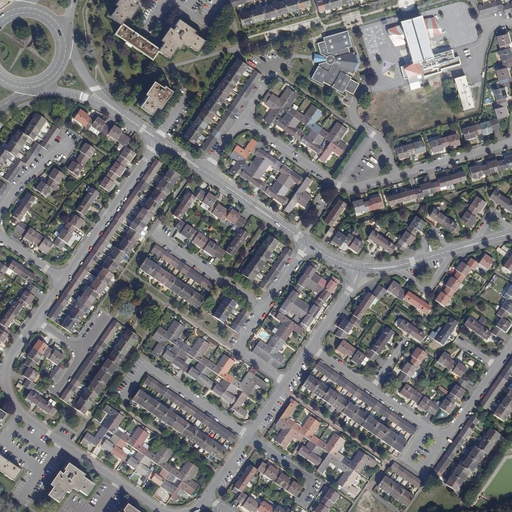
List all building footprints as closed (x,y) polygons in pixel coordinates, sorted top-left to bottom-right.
[(110,17),(121,24),(122,23),(127,16),(130,18),(139,6),(135,3),(137,0),(138,0),(139,0),(138,0),(118,0),(115,4),(118,6),(110,17)] [(284,0),(283,0),(278,2),(282,14),(288,12),(284,0)] [(290,0),(284,0),(288,12),(293,11),(290,0)] [(296,0),(290,0),(293,11),(299,9),(296,0)] [(302,0),(296,0),(299,9),(305,7),(302,0)] [(315,0),(319,12),(325,10),(321,0),(315,0)] [(327,0),(321,0),(325,10),(330,9),(327,0)] [(334,0),(327,0),(330,9),(336,7),(334,0)] [(500,0),(498,0),(495,1),(497,9),(503,8),(502,6),(500,0)] [(495,1),(489,3),(491,11),(497,9),(495,1)] [(278,2),(273,3),(276,16),(282,14),(278,2)] [(273,3),(267,5),(271,17),(276,16),(273,3)] [(508,4),(502,6),(503,8),(505,13),(511,12),(508,4)] [(267,5),(261,7),(265,19),(271,17),(267,5)] [(483,5),(478,6),(480,14),(486,13),(483,5)] [(261,7),(255,8),(259,21),(265,19),(261,7)] [(255,8),(250,10),(254,22),(259,21),(255,8)] [(250,10),(244,11),(248,24),(254,22),(250,10)] [(242,26),(248,24),(244,11),(238,13),(242,26)] [(417,61),(421,74),(422,77),(442,71),(441,69),(440,66),(445,65),(446,65),(447,67),(461,63),(458,56),(454,57),(451,49),(432,54),(421,16),(401,22),(412,62),(417,61)] [(173,29),(171,27),(170,27),(161,40),(164,42),(159,49),(158,50),(169,57),(177,46),(179,48),(183,43),(188,46),(189,45),(198,50),(205,40),(194,32),(195,30),(179,18),(174,25),(176,26),(173,29)] [(115,33),(152,59),(157,52),(158,50),(159,49),(122,23),(121,24),(115,33)] [(344,89),(347,91),(348,90),(349,90),(348,92),(353,94),(358,84),(350,79),(351,78),(346,75),(349,71),(351,72),(353,70),(357,62),(354,54),(353,51),(347,53),(345,48),(350,46),(346,31),(322,38),(323,42),(316,44),(319,54),(325,58),(324,60),(324,62),(317,63),(310,77),(320,83),(321,81),(343,93),(344,89)] [(496,37),(500,50),(510,47),(509,44),(510,43),(507,33),(496,37)] [(499,51),(503,64),(511,61),(511,60),(511,58),(511,57),(511,55),(510,47),(500,50),(499,51)] [(312,62),(324,62),(324,60),(325,58),(314,53),(312,62)] [(237,58),(234,63),(244,70),(248,65),(237,58)] [(511,65),(511,61),(503,64),(499,65),(500,69),(495,70),(498,80),(507,78),(510,77),(507,67),(511,65)] [(234,63),(230,68),(241,75),(244,70),(234,63)] [(230,68),(227,72),(238,80),(241,75),(230,68)] [(255,70),(251,75),(258,80),(262,74),(255,70)] [(227,72),(224,77),(234,84),(238,80),(227,72)] [(251,75),(248,80),(255,85),(258,80),(251,75)] [(417,78),(417,75),(416,75),(408,77),(410,84),(411,89),(420,87),(417,78)] [(465,75),(455,78),(463,109),(473,106),(465,75)] [(224,77),(220,82),(231,89),(234,84),(224,77)] [(248,80),(245,85),(252,89),(255,85),(248,80)] [(160,108),(166,98),(172,90),(164,85),(163,87),(154,81),(145,93),(148,95),(140,106),(151,114),(156,105),(160,108)] [(220,82),(217,87),(227,94),(231,89),(220,82)] [(398,93),(411,89),(410,84),(396,88),(398,93)] [(245,85),(241,89),(248,94),(252,89),(245,85)] [(217,87),(213,92),(224,99),(227,94),(217,87)] [(265,96),(281,107),(292,91),(290,89),(287,87),(279,98),(272,93),(271,94),(268,92),(265,96)] [(493,90),(497,104),(507,101),(506,98),(507,97),(504,87),(500,88),(495,90),(493,90)] [(398,109),(401,109),(395,88),(375,94),(376,99),(374,100),(378,117),(383,116),(384,120),(385,120),(387,124),(393,122),(395,129),(427,120),(427,118),(438,115),(438,117),(449,114),(447,107),(448,107),(446,97),(441,99),(439,94),(430,97),(433,106),(400,115),(398,109)] [(241,89),(238,94),(245,99),(248,94),(241,89)] [(298,94),(292,91),(281,107),(287,111),(293,116),(297,110),(290,105),(298,94)] [(213,92),(210,97),(221,104),(224,99),(213,92)] [(238,94),(235,99),(241,104),(245,99),(238,94)] [(281,107),(265,96),(262,101),(265,103),(265,104),(272,109),(264,120),(269,124),(271,121),(276,114),(281,107)] [(210,97),(207,102),(217,109),(221,104),(210,97)] [(235,99),(231,104),(238,109),(241,104),(235,99)] [(508,105),(507,101),(497,104),(494,105),(495,109),(494,109),(497,118),(508,116),(505,106),(508,105)] [(207,102),(203,107),(214,114),(217,109),(207,102)] [(231,104),(228,109),(235,114),(238,109),(231,104)] [(304,115),(297,110),(293,116),(300,121),(305,124),(317,108),(312,104),(304,115)] [(203,107),(200,112),(211,119),(214,114),(203,107)] [(323,111),(317,108),(305,124),(311,129),(318,133),(321,127),(315,123),(323,111)] [(74,119),(85,127),(91,119),(88,117),(89,115),(80,109),(74,119)] [(228,109),(225,114),(231,119),(235,114),(228,109)] [(271,121),(284,130),(293,116),(287,111),(282,118),(276,114),(271,121)] [(200,112),(197,117),(207,124),(211,119),(200,112)] [(36,113),(33,119),(43,126),(47,121),(36,113)] [(225,114),(221,119),(228,124),(231,119),(225,114)] [(295,127),(300,121),(293,116),(284,130),(296,138),(301,131),(295,127)] [(85,127),(89,130),(89,129),(97,135),(99,132),(105,124),(106,122),(97,117),(94,121),(91,119),(85,127)] [(197,117),(193,121),(204,129),(207,124),(197,117)] [(33,119),(29,123),(40,130),(43,126),(33,119)] [(221,119),(218,124),(225,128),(228,124),(221,119)] [(193,121),(190,126),(200,133),(204,129),(193,121)] [(328,132),(321,127),(318,133),(324,137),(330,141),(342,125),(336,121),(328,132)] [(482,135),(492,132),(492,130),(489,121),(476,125),(478,134),(482,133),(482,135)] [(29,123),(26,129),(36,136),(40,130),(29,123)] [(108,126),(105,124),(99,132),(102,134),(108,126)] [(218,124),(214,129),(221,133),(225,128),(218,124)] [(54,125),(50,131),(57,135),(60,130),(54,125)] [(107,135),(119,142),(124,134),(121,132),(122,131),(114,125),(112,128),(107,135)] [(347,128),(342,125),(330,141),(343,150),(347,145),(339,140),(347,128)] [(475,135),(478,134),(476,125),(462,129),(465,140),(475,137),(475,135)] [(112,128),(108,126),(102,134),(106,137),(107,135),(112,128)] [(190,126),(187,131),(197,138),(200,133),(190,126)] [(26,129),(23,133),(29,137),(33,140),(36,136),(26,129)] [(214,129),(211,134),(218,138),(221,133),(214,129)] [(306,135),(301,131),(296,138),(308,147),(318,133),(311,129),(306,135)] [(18,130),(14,135),(25,142),(29,137),(23,133),(18,130)] [(50,131),(47,135),(54,140),(57,135),(50,131)] [(187,131),(183,136),(194,143),(197,138),(187,131)] [(319,144),(324,137),(318,133),(308,147),(321,155),(325,148),(319,144)] [(457,133),(443,137),(446,147),(450,146),(450,147),(460,145),(457,133)] [(128,137),(124,134),(119,142),(122,145),(128,137)] [(211,134),(208,138),(215,143),(218,138),(211,134)] [(14,135),(11,140),(22,147),(25,142),(14,135)] [(47,135),(43,140),(50,145),(54,140),(47,135)] [(131,139),(128,137),(122,145),(125,147),(131,139)] [(442,148),(446,147),(443,137),(430,141),(433,152),(443,150),(442,148)] [(208,138),(204,143),(211,148),(215,143),(208,138)] [(237,145),(233,150),(246,158),(250,151),(255,145),(257,142),(252,138),(244,149),(237,145)] [(11,140),(7,145),(18,152),(22,147),(11,140)] [(43,140),(40,145),(42,147),(47,150),(50,145),(43,140)] [(423,140),(409,144),(412,154),(415,153),(416,154),(426,151),(423,140)] [(321,155),(319,158),(324,162),(332,151),(339,156),(343,150),(330,141),(325,148),(321,155)] [(36,142),(32,147),(38,152),(42,147),(40,145),(36,142)] [(87,161),(95,149),(85,143),(80,152),(81,152),(79,156),(87,161)] [(204,143),(201,148),(208,153),(211,148),(204,143)] [(408,155),(412,154),(409,144),(396,148),(399,159),(408,156),(408,155)] [(7,145),(4,150),(10,154),(15,157),(18,152),(7,145)] [(256,156),(252,163),(258,167),(267,153),(255,145),(250,151),(256,156)] [(0,146),(0,154),(7,159),(10,154),(4,150),(0,146)] [(32,147),(29,152),(35,157),(38,152),(32,147)] [(135,154),(125,147),(118,159),(126,164),(128,161),(129,162),(135,154)] [(229,171),(234,175),(236,172),(241,165),(246,158),(233,150),(230,155),(236,160),(229,171)] [(29,152),(25,157),(32,162),(35,157),(29,152)] [(269,164),(275,168),(280,162),(267,153),(258,167),(264,171),(269,164)] [(505,159),(501,160),(504,169),(511,166),(511,154),(504,157),(505,159)] [(79,156),(77,159),(84,165),(87,161),(79,156)] [(25,157),(22,162),(24,163),(28,166),(32,162),(25,157)] [(17,159),(14,164),(20,168),(24,163),(22,162),(17,159)] [(76,176),(84,165),(77,159),(75,162),(73,161),(67,170),(76,176)] [(118,159),(110,170),(118,176),(119,177),(125,169),(123,168),(126,164),(118,159)] [(159,168),(162,164),(155,159),(152,164),(159,168)] [(486,174),(500,170),(497,161),(497,159),(487,162),(487,164),(484,165),(486,174)] [(281,172),(276,179),(283,184),(292,170),(280,162),(275,168),(281,172)] [(236,172),(248,181),(258,167),(252,163),(247,170),(241,165),(236,172)] [(14,164),(10,169),(17,174),(20,168),(14,164)] [(155,173),(159,168),(152,164),(149,168),(155,173)] [(473,178),(486,174),(484,165),(480,166),(479,164),(470,167),(473,178)] [(259,178),(264,171),(258,167),(248,181),(261,189),(265,183),(259,178)] [(50,178),(47,181),(56,187),(64,175),(54,168),(49,177),(50,178)] [(152,178),(155,173),(149,168),(145,173),(152,178)] [(10,169),(7,174),(14,178),(17,174),(10,169)] [(169,169),(166,173),(176,180),(179,176),(169,169)] [(115,179),(118,176),(110,170),(107,174),(115,179)] [(305,179),(292,170),(283,184),(289,188),(294,181),(300,185),(305,179)] [(464,171),(451,174),(453,183),(466,180),(464,171)] [(148,183),(152,178),(145,173),(142,178),(148,183)] [(166,173),(162,178),(173,185),(176,180),(166,173)] [(7,174),(3,179),(10,183),(14,178),(7,174)] [(113,183),(115,179),(107,174),(99,185),(109,192),(114,184),(113,183)] [(451,174),(438,178),(438,180),(440,187),(453,183),(451,174)] [(312,180),(307,176),(305,179),(300,185),(295,193),(308,201),(312,196),(304,191),(312,180)] [(145,188),(148,183),(142,178),(138,183),(145,188)] [(162,178),(159,183),(170,190),(173,185),(162,178)] [(261,189),(273,198),(283,184),(276,179),(271,187),(265,183),(261,189)] [(56,187),(47,181),(45,184),(41,181),(35,189),(45,196),(50,188),(54,190),(56,187)] [(423,195),(433,192),(430,183),(430,181),(420,184),(420,187),(417,188),(420,198),(423,197),(423,195)] [(142,193),(145,188),(138,183),(135,188),(142,193)] [(159,183),(156,188),(166,195),(170,190),(159,183)] [(284,196),(289,188),(283,184),(273,198),(286,206),(290,200),(284,196)] [(91,188),(83,199),(91,204),(99,193),(91,188)] [(138,198),(142,193),(135,188),(131,193),(138,198)] [(156,188),(152,193),(163,200),(166,195),(156,188)] [(195,198),(199,200),(204,192),(201,189),(195,198)] [(413,189),(400,193),(402,201),(416,197),(413,189)] [(489,197),(501,205),(506,198),(495,190),(489,197)] [(201,207),(208,212),(208,211),(214,203),(217,198),(208,192),(207,194),(204,192),(199,200),(203,203),(201,207)] [(135,203),(138,198),(131,193),(128,198),(135,203)] [(152,193),(149,198),(159,205),(163,200),(152,193)] [(188,193),(180,204),(187,209),(195,198),(188,193)] [(304,207),(308,201),(295,193),(290,200),(286,206),(283,209),(289,213),(297,202),(304,207)] [(389,205),(402,201),(400,193),(387,197),(389,205)] [(28,194),(20,205),(27,210),(35,198),(28,194)] [(370,200),(366,201),(369,210),(383,206),(380,195),(370,198),(370,200)] [(476,196),(468,207),(477,213),(479,210),(480,211),(486,202),(476,196)] [(131,207),(135,203),(128,198),(125,203),(131,207)] [(149,198),(145,203),(156,210),(159,205),(149,198)] [(362,198),(352,201),(355,212),(365,210),(366,211),(369,210),(366,201),(363,202),(362,198)] [(511,212),(511,202),(506,198),(501,205),(511,213),(511,212)] [(83,199),(76,210),(77,211),(83,216),(91,204),(83,199)] [(339,199),(331,210),(339,215),(347,204),(339,199)] [(128,212),(131,207),(125,203),(121,208),(128,212)] [(145,203),(142,208),(153,215),(156,210),(145,203)] [(217,205),(214,203),(208,211),(220,219),(225,211),(226,210),(218,204),(217,205)] [(180,220),(187,209),(180,204),(172,215),(180,220)] [(19,221),(27,210),(20,205),(12,217),(14,218),(11,222),(12,223),(12,225),(14,226),(15,225),(16,226),(19,221)] [(474,216),(477,213),(468,207),(460,219),(470,226),(476,217),(474,216)] [(125,217),(128,212),(121,208),(118,213),(125,217)] [(142,208),(139,213),(149,220),(153,215),(142,208)] [(229,213),(225,211),(220,219),(223,222),(225,219),(234,224),(239,216),(240,214),(232,209),(229,213)] [(429,216),(441,224),(446,216),(434,209),(429,216)] [(324,221),(331,226),(339,215),(331,210),(324,221)] [(83,220),(85,217),(83,216),(77,211),(75,215),(83,220)] [(121,222),(125,217),(118,213),(115,218),(121,222)] [(139,213),(135,217),(146,225),(149,220),(139,213)] [(79,230),(85,222),(83,220),(75,215),(69,223),(67,222),(65,226),(73,231),(76,228),(79,230)] [(419,230),(425,222),(416,215),(408,227),(416,233),(418,230),(419,230)] [(234,224),(237,227),(243,219),(239,216),(234,224)] [(457,224),(446,216),(441,224),(452,231),(457,224)] [(135,217),(132,222),(143,230),(146,225),(135,217)] [(118,227),(121,222),(115,218),(111,223),(118,227)] [(237,227),(240,229),(246,221),(243,219),(237,227)] [(180,220),(174,228),(177,230),(183,222),(180,220)] [(14,229),(17,231),(23,223),(19,221),(14,229)] [(139,235),(143,230),(132,222),(128,227),(130,228),(139,235)] [(180,234),(188,240),(189,238),(195,230),(183,222),(177,230),(181,232),(180,234)] [(17,231),(21,234),(26,226),(23,223),(17,231)] [(114,232),(118,227),(111,223),(108,228),(114,232)] [(21,234),(24,236),(30,228),(26,226),(21,234)] [(65,226),(57,237),(66,243),(67,244),(73,235),(71,234),(73,231),(65,226)] [(325,234),(329,237),(335,229),(331,226),(325,234)] [(408,227),(400,238),(408,244),(409,245),(415,237),(414,236),(416,233),(408,227)] [(41,236),(30,228),(24,236),(23,237),(31,243),(32,242),(36,244),(41,236)] [(111,237),(114,232),(108,228),(104,232),(111,237)] [(130,228),(126,233),(137,241),(140,236),(139,235),(130,228)] [(248,234),(242,230),(240,229),(233,240),(240,246),(248,234)] [(329,237),(332,239),(338,231),(335,229),(329,237)] [(191,242),(200,248),(201,247),(207,238),(195,230),(189,238),(192,241),(191,242)] [(368,237),(379,245),(384,238),(373,230),(368,237)] [(346,236),(338,231),(332,239),(331,240),(340,246),(343,241),(346,243),(352,235),(349,233),(346,236)] [(108,242),(111,237),(104,232),(101,238),(108,242)] [(126,233),(123,238),(134,246),(137,241),(126,233)] [(268,235),(265,240),(276,247),(279,242),(268,235)] [(364,243),(352,235),(346,243),(349,245),(349,247),(357,253),(364,243)] [(46,253),(53,244),(41,236),(36,244),(39,246),(38,248),(46,253)] [(63,246),(66,243),(57,237),(55,240),(63,246)] [(104,247),(108,242),(101,238),(97,243),(104,247)] [(123,238),(120,243),(130,251),(134,246),(123,238)] [(203,250),(212,256),(213,255),(219,246),(207,238),(201,247),(204,249),(203,250)] [(390,253),(395,245),(384,238),(379,245),(390,253)] [(397,242),(406,248),(408,244),(400,238),(397,242)] [(61,250),(63,246),(55,240),(53,244),(61,250)] [(233,257),(240,246),(233,240),(225,251),(233,257)] [(265,240),(262,245),(272,252),(276,247),(265,240)] [(395,245),(403,251),(406,248),(397,242),(395,245)] [(101,252),(104,247),(97,243),(94,247),(101,252)] [(127,256),(130,251),(120,243),(116,248),(125,255),(127,256)] [(151,251),(156,254),(161,248),(156,244),(151,251)] [(262,245),(258,250),(269,257),(272,252),(262,245)] [(213,255),(216,257),(222,249),(219,246),(213,255)] [(97,257),(101,252),(94,247),(91,252),(97,257)] [(115,247),(111,252),(122,259),(125,255),(116,248),(115,247)] [(286,247),(283,252),(289,257),(293,252),(286,247)] [(156,254),(161,258),(166,251),(161,248),(156,254)] [(225,251),(222,249),(216,257),(220,260),(225,251)] [(258,250),(255,254),(266,262),(269,257),(258,250)] [(161,258),(166,261),(171,254),(166,251),(161,258)] [(94,262),(97,257),(91,252),(87,257),(94,262)] [(111,252),(108,257),(119,264),(122,259),(111,252)] [(283,252),(279,257),(286,262),(289,257),(283,252)] [(166,261),(171,265),(176,258),(171,254),(166,261)] [(255,254),(251,260),(262,267),(266,262),(255,254)] [(485,254),(478,264),(487,269),(493,260),(485,254)] [(510,273),(511,269),(511,256),(503,267),(510,273)] [(91,267),(94,262),(87,257),(84,262),(91,267)] [(108,257),(105,262),(115,269),(119,264),(108,257)] [(279,257),(276,262),(283,267),(286,262),(279,257)] [(139,269),(144,272),(151,262),(146,258),(139,269)] [(171,265),(176,268),(181,261),(176,258),(171,265)] [(476,267),(478,264),(470,258),(468,262),(476,267)] [(251,260),(248,264),(259,272),(262,267),(251,260)] [(12,261),(7,268),(5,272),(4,272),(8,275),(11,271),(18,276),(23,268),(12,261)] [(176,268),(181,271),(185,265),(181,261),(176,268)] [(87,272),(91,267),(84,262),(80,267),(87,272)] [(112,275),(115,269),(105,262),(101,267),(102,268),(112,275)] [(144,272),(149,276),(156,265),(151,262),(144,272)] [(276,262),(272,267),(279,271),(283,267),(276,262)] [(312,262),(303,275),(317,284),(321,277),(314,273),(319,267),(312,262)] [(463,280),(471,268),(466,265),(461,262),(455,270),(457,271),(454,275),(463,280)] [(468,262),(466,265),(471,268),(474,270),(476,267),(468,262)] [(248,264),(245,269),(255,277),(259,272),(248,264)] [(149,276),(154,279),(161,268),(156,265),(149,276)] [(181,271),(185,275),(190,268),(185,265),(181,271)] [(84,277),(87,272),(80,267),(77,272),(84,277)] [(272,267),(269,272),(276,277),(279,271),(272,267)] [(18,276),(30,284),(31,282),(35,276),(23,268),(18,276)] [(102,268),(99,273),(110,280),(113,276),(112,275),(102,268)] [(154,279),(159,282),(166,272),(161,268),(154,279)] [(185,275),(190,278),(195,271),(190,268),(185,275)] [(245,269),(241,274),(252,282),(255,277),(245,269)] [(190,278),(195,281),(200,275),(195,271),(190,278)] [(80,282),(84,277),(77,272),(74,277),(80,282)] [(159,282),(164,286),(171,275),(166,272),(159,282)] [(269,272),(265,277),(272,282),(276,277),(269,272)] [(99,273),(96,278),(106,285),(110,280),(99,273)] [(164,286),(168,289),(176,278),(171,275),(164,286)] [(195,281),(200,285),(205,278),(200,275),(195,281)] [(305,286),(312,290),(317,284),(303,275),(294,287),(301,292),(305,286)] [(454,275),(452,278),(461,284),(463,280),(454,275)] [(328,282),(321,277),(317,284),(330,294),(339,281),(333,276),(328,282)] [(77,287),(80,282),(74,277),(70,282),(77,287)] [(265,277),(262,281),(269,286),(272,282),(265,277)] [(446,287),(444,290),(452,296),(458,288),(461,284),(452,278),(451,277),(445,286),(446,287)] [(96,278),(92,283),(103,290),(106,285),(96,278)] [(168,289),(173,292),(180,282),(176,278),(168,289)] [(200,285),(205,288),(210,282),(207,280),(205,278),(200,285)] [(262,281),(259,287),(265,291),(269,286),(262,281)] [(387,290),(398,298),(403,290),(400,288),(401,287),(393,281),(387,290)] [(74,292),(77,287),(70,282),(67,287),(74,292)] [(173,292),(178,296),(185,285),(180,282),(173,292)] [(205,288),(210,292),(214,285),(210,282),(205,288)] [(99,295),(103,290),(92,283),(89,288),(98,294),(99,295)] [(38,289),(30,284),(27,287),(35,292),(38,289)] [(319,296),(315,302),(322,306),(330,294),(317,284),(312,290),(319,296)] [(178,296),(183,299),(190,289),(185,285),(178,296)] [(387,290),(379,285),(376,288),(384,294),(387,290)] [(511,285),(503,297),(506,299),(511,303),(511,300),(511,285)] [(33,296),(35,292),(27,287),(25,290),(33,296)] [(70,297),(74,292),(67,287),(63,292),(70,297)] [(87,287),(84,292),(95,299),(98,294),(89,288),(87,287)] [(297,297),(301,292),(294,287),(286,299),(300,309),(304,302),(297,297)] [(384,294),(376,288),(374,292),(382,298),(384,294)] [(183,299),(188,303),(195,292),(190,289),(183,299)] [(25,290),(17,302),(22,306),(25,308),(27,305),(28,306),(34,297),(33,296),(25,290)] [(407,293),(403,290),(398,298),(401,301),(403,299),(407,293)] [(440,292),(435,300),(444,307),(452,296),(444,290),(442,293),(440,292)] [(419,299),(408,291),(407,293),(403,299),(414,307),(419,299)] [(67,302),(70,297),(63,292),(60,297),(67,302)] [(84,292),(81,297),(91,304),(95,299),(84,292)] [(188,303),(193,306),(200,295),(195,292),(188,303)] [(368,292),(360,304),(368,309),(375,298),(371,295),(368,292)] [(382,298),(374,292),(371,295),(375,298),(380,301),(382,298)] [(193,306),(198,309),(199,307),(205,299),(200,295),(193,306)] [(226,296),(223,301),(234,308),(237,304),(226,296)] [(63,306),(67,302),(60,297),(57,302),(63,306)] [(81,297),(77,302),(88,309),(91,304),(81,297)] [(288,311),(295,315),(300,309),(286,299),(277,312),(279,313),(284,317),(288,311)] [(430,307),(419,299),(414,307),(425,314),(430,307)] [(506,299),(501,307),(497,305),(495,308),(498,311),(507,317),(509,314),(510,314),(511,311),(511,303),(506,299)] [(15,301),(7,312),(14,317),(22,306),(17,302),(15,301)] [(223,301),(219,306),(230,313),(234,308),(223,301)] [(60,311),(63,306),(57,302),(53,307),(60,311)] [(77,302),(74,307),(84,314),(88,309),(77,302)] [(311,307),(304,302),(300,309),(313,318),(322,306),(315,302),(311,307)] [(360,304),(352,315),(353,316),(360,321),(368,309),(360,304)] [(219,306),(216,311),(227,318),(230,313),(219,306)] [(57,316),(60,311),(53,307),(50,312),(57,316)] [(74,307),(71,311),(81,319),(84,314),(74,307)] [(240,313),(247,318),(250,313),(243,308),(240,313)] [(302,320),(298,326),(303,330),(305,331),(313,318),(300,309),(295,315),(302,320)] [(71,311),(67,316),(78,324),(81,319),(71,311)] [(216,311),(213,316),(223,323),(227,318),(216,311)] [(501,318),(495,326),(504,332),(505,333),(511,324),(504,320),(507,317),(498,311),(496,314),(501,318)] [(7,329),(14,317),(7,312),(0,321),(0,324),(1,325),(7,329)] [(53,321),(57,316),(50,312),(47,316),(53,321)] [(237,318),(244,323),(247,318),(240,313),(237,318)] [(282,323),(274,334),(279,338),(291,321),(284,317),(279,313),(275,318),(282,323)] [(67,316),(64,321),(74,328),(78,324),(67,316)] [(353,316),(350,319),(359,325),(361,322),(360,321),(353,316)] [(464,325),(475,333),(480,325),(469,317),(464,325)] [(233,323),(240,328),(244,323),(237,318),(233,323)] [(450,318),(443,329),(450,334),(458,323),(450,318)] [(117,329),(120,324),(113,319),(110,324),(117,329)] [(356,328),(359,325),(350,319),(348,322),(344,319),(338,327),(339,328),(347,334),(353,326),(356,328)] [(409,335),(414,327),(403,319),(402,320),(400,319),(398,319),(396,322),(396,325),(398,326),(398,327),(409,335)] [(71,333),(74,328),(64,321),(60,326),(71,333)] [(159,327),(156,332),(168,341),(179,324),(174,321),(166,331),(159,327)] [(300,335),(303,330),(298,326),(291,321),(279,338),(285,342),(293,331),(300,335)] [(230,328),(237,333),(240,328),(233,323),(230,328)] [(113,334),(117,329),(110,324),(106,329),(113,334)] [(185,328),(179,324),(168,341),(174,345),(181,349),(185,343),(177,339),(185,328)] [(0,329),(6,334),(9,330),(7,329),(1,325),(0,326),(0,329)] [(486,340),(491,333),(480,325),(475,333),(486,340)] [(501,335),(504,332),(495,326),(493,329),(501,335)] [(386,327),(378,339),(386,344),(394,333),(386,327)] [(425,335),(414,327),(409,335),(420,342),(425,335)] [(339,328),(337,332),(345,338),(347,334),(339,328)] [(110,339),(113,334),(106,329),(103,334),(110,339)] [(127,329),(124,334),(135,341),(138,336),(127,329)] [(442,345),(450,334),(443,329),(435,340),(442,345)] [(499,338),(501,335),(493,329),(491,333),(499,338)] [(151,354),(156,358),(158,355),(163,348),(168,341),(156,332),(152,338),(159,342),(151,354)] [(337,332),(334,335),(343,341),(345,338),(337,332)] [(106,344),(110,339),(103,334),(100,339),(106,344)] [(124,334),(120,339),(131,346),(135,341),(124,334)] [(260,340),(256,346),(259,348),(262,350),(265,352),(268,354),(279,338),(274,334),(266,345),(260,340)] [(191,348),(185,343),(181,349),(187,354),(193,358),(204,341),(199,338),(191,348)] [(278,353),(285,342),(279,338),(268,354),(272,357),(275,359),(278,361),(281,363),(284,357),(278,353)] [(103,349),(106,344),(100,339),(96,344),(103,349)] [(120,339),(117,344),(128,351),(131,346),(120,339)] [(378,339),(371,350),(378,355),(386,344),(378,339)] [(210,345),(204,341),(193,358),(199,362),(205,366),(209,361),(202,356),(210,345)] [(345,355),(348,357),(354,349),(343,341),(336,350),(344,356),(345,355)] [(100,354),(103,349),(96,344),(93,349),(100,354)] [(117,344),(114,349),(124,356),(128,351),(117,344)] [(169,352),(163,348),(158,355),(171,363),(181,349),(174,345),(169,352)] [(51,349),(48,346),(42,355),(45,357),(51,349)] [(28,357),(25,361),(34,367),(42,355),(32,348),(26,356),(28,357)] [(413,357),(410,361),(419,366),(427,354),(417,348),(411,356),(413,357)] [(45,357),(57,365),(63,355),(55,350),(54,351),(51,349),(45,357)] [(96,359),(100,354),(93,349),(90,354),(96,359)] [(114,349),(110,354),(121,361),(124,356),(114,349)] [(182,361),(187,354),(181,349),(171,363),(183,372),(188,365),(182,361)] [(364,365),(368,359),(365,356),(354,349),(348,357),(352,359),(351,360),(359,366),(361,363),(364,365)] [(376,359),(378,355),(371,350),(370,349),(367,353),(376,359)] [(438,362),(449,370),(454,362),(451,359),(452,358),(444,352),(438,362)] [(374,362),(376,359),(367,353),(365,356),(368,359),(374,362)] [(93,363),(96,359),(90,354),(86,359),(93,363)] [(110,354),(107,359),(118,366),(121,361),(110,354)] [(216,365),(209,361),(205,366),(212,371),(218,375),(229,358),(224,355),(216,365)] [(234,362),(229,358),(218,375),(224,379),(230,383),(234,378),(227,373),(234,362)] [(90,368),(93,363),(86,359),(83,364),(90,368)] [(107,359),(104,364),(114,371),(118,366),(107,359)] [(28,367),(22,376),(27,379),(32,383),(38,374),(32,369),(34,367),(25,361),(23,364),(28,367)] [(410,378),(419,366),(410,361),(408,364),(407,363),(401,371),(402,372),(410,378)] [(183,372),(196,380),(205,366),(199,362),(194,369),(188,365),(183,372)] [(314,368),(319,371),(324,365),(319,362),(314,368)] [(449,370),(460,377),(466,368),(458,363),(457,364),(454,362),(449,370)] [(86,373),(90,368),(83,364),(79,369),(86,373)] [(104,364),(100,369),(111,376),(114,371),(104,364)] [(319,371),(324,375),(329,368),(324,365),(319,371)] [(207,378),(212,371),(205,366),(196,380),(208,389),(213,382),(207,378)] [(509,375),(511,371),(511,369),(506,366),(502,371),(509,375)] [(324,375),(329,378),(334,372),(329,368),(324,375)] [(83,378),(86,373),(79,369),(76,373),(83,378)] [(100,369),(97,373),(107,381),(111,376),(100,369)] [(241,383),(234,378),(230,383),(237,388),(242,392),(254,375),(248,371),(241,383)] [(506,380),(509,375),(502,371),(499,375),(506,380)] [(329,378),(334,382),(338,375),(334,372),(329,378)] [(402,372),(400,376),(408,381),(410,378),(402,372)] [(80,383),(83,378),(76,373),(73,378),(80,383)] [(97,373),(93,378),(104,386),(107,381),(97,373)] [(266,384),(254,375),(242,392),(248,396),(255,385),(263,390),(266,384)] [(302,386),(307,389),(314,379),(310,375),(302,386)] [(334,382),(339,385),(343,378),(338,375),(334,382)] [(503,385),(506,380),(499,375),(496,380),(503,385)] [(144,383),(149,386),(154,379),(148,376),(144,383)] [(400,376),(397,379),(406,385),(408,381),(400,376)] [(466,386),(468,383),(460,377),(458,381),(466,386)] [(76,388),(80,383),(73,378),(69,383),(76,388)] [(93,378),(90,383),(101,390),(104,386),(93,378)] [(339,385),(344,388),(348,382),(343,378),(339,385)] [(27,379),(24,383),(32,388),(35,385),(32,383),(27,379)] [(149,386),(154,390),(158,383),(154,379),(149,386)] [(219,386),(213,382),(208,389),(221,397),(230,383),(224,379),(219,386)] [(307,389),(312,393),(319,382),(314,379),(307,389)] [(499,390),(503,385),(496,380),(492,385),(499,390)] [(464,390),(466,386),(458,381),(456,384),(464,390)] [(312,393),(317,396),(324,386),(319,382),(312,393)] [(344,388),(349,392),(353,385),(348,382),(344,388)] [(24,383),(22,386),(30,391),(32,388),(24,383)] [(73,393),(76,388),(69,383),(66,388),(73,393)] [(90,383),(87,388),(97,395),(101,390),(90,383)] [(154,390),(159,393),(163,386),(158,383),(154,390)] [(232,395),(237,388),(230,383),(221,397),(233,406),(238,399),(232,395)] [(459,400),(465,391),(464,390),(456,384),(447,396),(455,402),(457,399),(459,400)] [(349,392),(354,395),(358,389),(353,385),(349,392)] [(409,398),(412,401),(417,393),(406,385),(399,394),(407,400),(409,398)] [(496,395),(499,390),(492,385),(489,390),(496,395)] [(159,393),(164,396),(168,389),(163,386),(159,393)] [(317,396),(322,400),(329,389),(324,386),(317,396)] [(446,394),(449,391),(440,386),(438,389),(446,394)] [(36,391),(32,388),(30,391),(25,398),(36,406),(41,399),(34,394),(36,391)] [(69,398),(73,393),(66,388),(62,393),(69,398)] [(87,388),(83,393),(94,400),(97,395),(87,388)] [(132,400),(137,404),(144,393),(139,389),(132,400)] [(164,396),(168,400),(173,393),(168,389),(164,396)] [(322,400),(327,403),(334,392),(329,389),(322,400)] [(354,395),(358,399),(363,392),(358,389),(354,395)] [(493,400),(496,395),(489,390),(486,395),(493,400)] [(44,396),(36,391),(34,394),(41,399),(44,396)] [(240,407),(248,396),(242,392),(238,399),(233,406),(231,409),(243,417),(247,412),(240,407)] [(327,403),(332,406),(339,396),(334,392),(327,403)] [(358,399),(363,402),(368,395),(363,392),(358,399)] [(66,403),(69,398),(62,393),(59,398),(66,403)] [(83,393),(80,398),(90,405),(94,400),(83,393)] [(137,404),(142,407),(149,396),(144,393),(137,404)] [(168,400),(173,403),(178,396),(173,393),(168,400)] [(412,401),(415,403),(420,395),(417,393),(412,401)] [(363,402),(368,405),(373,399),(368,395),(363,402)] [(417,407),(426,413),(427,411),(432,403),(420,395),(415,403),(418,405),(417,407)] [(489,405),(493,400),(486,395),(482,400),(489,405)] [(511,398),(507,395),(503,400),(511,405),(511,398)] [(76,403),(87,410),(90,405),(80,398),(77,396),(73,401),(76,403)] [(142,407),(146,411),(154,400),(149,396),(142,407)] [(173,403),(178,406),(183,399),(178,396),(173,403)] [(332,406),(337,410),(344,399),(339,396),(332,406)] [(447,396),(439,408),(441,409),(449,414),(454,406),(453,405),(455,402),(447,396)] [(53,407),(41,399),(36,406),(48,414),(48,413),(52,416),(56,410),(52,407),(53,407)] [(178,406),(183,410),(188,403),(183,399),(178,406)] [(337,410),(341,413),(349,402),(344,399),(337,410)] [(368,405),(373,409),(378,402),(373,399),(368,405)] [(146,411),(151,414),(159,403),(154,400),(146,411)] [(486,410),(489,405),(482,400),(479,405),(486,410)] [(511,405),(503,400),(500,405),(510,412),(511,409),(511,405)] [(341,413),(346,416),(353,406),(349,402),(341,413)] [(373,409),(378,412),(382,405),(378,402),(373,409)] [(84,415),(87,410),(76,403),(73,408),(84,415)] [(151,414),(156,417),(164,407),(159,403),(151,414)] [(183,410),(188,413),(193,406),(188,403),(183,410)] [(290,403),(278,420),(291,429),(295,422),(288,418),(296,407),(290,403)] [(427,411),(430,413),(436,405),(432,403),(427,411)] [(109,415),(102,426),(107,430),(119,413),(106,405),(102,410),(109,415)] [(378,412),(383,415),(387,409),(382,405),(378,412)] [(434,416),(439,408),(436,405),(430,413),(434,416)] [(500,405),(497,410),(507,417),(510,412),(500,405)] [(188,413),(193,416),(197,410),(193,406),(188,413)] [(346,416),(351,420),(359,409),(353,406),(346,416)] [(156,417),(161,421),(169,410),(164,407),(156,417)] [(351,420),(356,423),(363,412),(359,409),(351,420)] [(383,415),(388,419),(392,412),(387,409),(383,415)] [(161,421),(166,424),(173,413),(169,410),(161,421)] [(193,416),(198,420),(202,413),(197,410),(193,416)] [(503,422),(507,417),(497,410),(493,415),(503,422)] [(356,423),(361,427),(368,416),(363,412),(356,423)] [(388,419),(393,422),(397,415),(392,412),(388,419)] [(124,417),(119,413),(107,430),(113,434),(120,439),(124,433),(125,430),(119,426),(119,427),(118,426),(124,417)] [(166,424),(171,428),(178,417),(173,413),(166,424)] [(198,420),(203,423),(208,416),(202,413),(198,420)] [(393,422),(398,426),(402,419),(397,415),(393,422)] [(475,425),(479,420),(472,415),(469,420),(475,425)] [(203,423),(208,427),(212,420),(208,416),(203,423)] [(302,427),(295,422),(291,429),(303,437),(315,420),(309,416),(302,427)] [(361,427),(366,430),(373,419),(368,416),(361,427)] [(171,428),(176,431),(183,420),(178,417),(171,428)] [(366,430),(371,433),(378,423),(373,419),(366,430)] [(398,426),(402,429),(407,422),(402,419),(398,426)] [(176,431),(181,434),(188,423),(183,420),(176,431)] [(208,427),(212,430),(217,423),(212,420),(208,427)] [(274,441),(280,445),(291,429),(278,420),(275,425),(282,430),(274,441)] [(320,424),(315,420),(303,437),(309,441),(316,446),(320,440),(313,435),(320,424)] [(472,430),(475,425),(469,420),(465,425),(472,430)] [(402,429),(407,432),(412,426),(407,422),(402,429)] [(181,434),(185,438),(193,427),(188,423),(181,434)] [(212,430),(217,433),(222,426),(217,423),(212,430)] [(371,433),(375,437),(383,426),(378,423),(371,433)] [(469,435),(472,430),(465,425),(462,430),(469,435)] [(103,437),(107,430),(102,426),(94,437),(87,433),(80,442),(86,446),(89,442),(96,447),(98,444),(103,437)] [(217,433),(222,437),(227,430),(222,426),(217,433)] [(375,437),(380,440),(388,429),(383,426),(375,437)] [(407,432),(412,436),(417,429),(412,426),(407,432)] [(130,438),(124,433),(120,439),(126,443),(128,445),(132,447),(144,430),(138,427),(130,438)] [(185,438),(191,441),(198,430),(193,427),(185,438)] [(490,428),(486,433),(497,440),(500,435),(490,428)] [(293,437),(300,442),(303,437),(291,429),(280,445),(285,448),(293,437)] [(380,440),(385,444),(393,433),(388,429),(380,440)] [(149,434),(144,430),(132,447),(138,451),(145,456),(148,450),(141,445),(149,434)] [(191,441),(196,445),(203,434),(198,430),(191,441)] [(222,437),(227,440),(232,433),(227,430),(222,437)] [(465,440),(469,435),(462,430),(458,435),(465,440)] [(227,440),(232,443),(237,436),(232,433),(227,440)] [(327,444),(320,440),(316,446),(322,450),(328,454),(340,437),(334,433),(327,444)] [(385,444),(390,447),(398,436),(393,433),(385,444)] [(486,433),(483,437),(493,445),(497,440),(486,433)] [(109,441),(103,437),(98,444),(110,453),(120,439),(113,434),(109,441)] [(196,445),(200,448),(208,437),(203,434),(196,445)] [(462,445),(465,440),(458,435),(455,440),(462,445)] [(390,447),(395,450),(402,439),(398,436),(390,447)] [(200,448),(205,451),(212,440),(208,437),(200,448)] [(345,441),(340,437),(328,454),(340,462),(344,457),(338,452),(345,441)] [(483,437),(480,442),(490,450),(493,445),(483,437)] [(122,450),(126,443),(120,439),(110,453),(123,461),(127,454),(122,450)] [(395,450),(400,453),(407,443),(402,439),(395,450)] [(205,451),(210,455),(218,444),(212,440),(205,451)] [(458,450),(462,445),(455,440),(452,445),(458,450)] [(304,448),(299,444),(294,451),(307,459),(316,446),(309,441),(304,448)] [(487,455),(490,450),(480,442),(476,447),(485,453),(487,455)] [(155,454),(148,450),(145,456),(151,460),(157,464),(169,448),(163,444),(155,454)] [(210,455),(215,458),(222,447),(218,444),(210,455)] [(455,455),(458,450),(452,445),(448,450),(455,455)] [(317,457),(322,450),(316,446),(307,459),(319,468),(324,461),(317,457)] [(474,446),(471,451),(481,458),(485,453),(476,447),(474,446)] [(215,458),(220,461),(227,450),(222,447),(215,458)] [(174,451),(169,448),(157,464),(163,468),(169,473),(173,467),(166,462),(174,451)] [(351,461),(344,457),(340,462),(353,471),(365,454),(359,450),(351,461)] [(451,460),(455,455),(448,450),(444,455),(451,460)] [(133,458),(127,454),(123,461),(135,470),(145,456),(138,451),(133,458)] [(471,451),(467,456),(478,463),(481,458),(471,451)] [(330,463),(337,468),(340,462),(328,454),(324,461),(319,468),(317,470),(322,474),(330,463)] [(377,463),(365,454),(353,471),(359,475),(366,464),(373,468),(377,463)] [(0,471),(14,481),(21,470),(0,455),(0,471)] [(448,465),(451,460),(444,455),(441,460),(448,465)] [(146,467),(151,460),(145,456),(135,470),(148,479),(153,471),(146,467)] [(467,456),(464,461),(475,468),(478,463),(467,456)] [(445,470),(448,465),(441,460),(438,465),(445,470)] [(187,461),(181,469),(176,465),(175,466),(174,466),(173,467),(169,473),(182,481),(193,465),(187,461)] [(464,461),(460,466),(469,472),(471,473),(475,468),(464,461)] [(266,465),(262,462),(257,470),(260,472),(266,465)] [(336,484),(342,488),(353,471),(340,462),(337,468),(344,472),(336,484)] [(389,469),(394,472),(399,465),(394,462),(389,469)] [(69,493),(72,489),(77,492),(79,490),(87,496),(94,485),(83,477),(85,475),(68,464),(64,470),(65,471),(63,474),(59,472),(50,485),(54,487),(48,495),(59,503),(66,492),(69,493)] [(198,468),(193,465),(182,481),(194,490),(198,484),(191,480),(198,468)] [(249,465),(242,476),(249,481),(257,470),(249,465)] [(260,472),(272,481),(278,473),(278,471),(270,465),(269,467),(266,465),(260,472)] [(394,472),(399,476),(404,469),(399,465),(394,472)] [(441,475),(445,470),(438,465),(434,470),(441,475)] [(458,465),(455,469),(466,477),(469,472),(460,466),(458,465)] [(158,475),(153,471),(148,479),(160,487),(169,473),(163,468),(158,475)] [(399,476),(404,479),(409,472),(404,469),(399,476)] [(455,469),(452,474),(462,482),(466,477),(455,469)] [(438,480),(441,475),(434,470),(431,475),(438,480)] [(353,471),(342,488),(354,496),(358,490),(351,486),(352,484),(355,486),(358,482),(355,480),(359,475),(353,471)] [(404,479),(409,483),(414,476),(409,472),(404,479)] [(160,487),(172,495),(182,481),(169,473),(160,487)] [(281,475),(278,473),(272,481),(284,488),(289,480),(290,479),(281,474),(281,475)] [(452,474),(448,480),(459,487),(462,482),(452,474)] [(234,487),(240,492),(241,492),(249,481),(242,476),(234,487)] [(389,480),(384,476),(377,487),(382,490),(389,480)] [(409,483),(414,486),(419,479),(414,476),(409,483)] [(414,486),(419,490),(424,482),(419,479),(414,486)] [(292,483),(289,480),(284,488),(295,496),(302,487),(293,481),(292,483)] [(382,490),(387,493),(394,483),(389,480),(382,490)] [(456,492),(459,487),(448,480),(445,484),(456,492)] [(190,495),(194,490),(182,481),(172,495),(170,498),(176,502),(183,490),(190,495)] [(387,493),(392,497),(399,486),(394,483),(387,493)] [(392,497),(397,500),(404,490),(399,486),(392,497)] [(333,503),(339,495),(329,488),(321,500),(330,506),(332,502),(333,503)] [(397,500),(401,504),(409,493),(404,490),(397,500)] [(240,503),(245,495),(241,492),(236,500),(240,503)] [(401,504),(406,507),(414,497),(409,493),(401,504)] [(260,505),(248,497),(245,495),(240,503),(243,505),(242,506),(250,511),(251,511),(252,511),(253,511),(255,511),(257,511),(260,505)] [(328,508),(330,506),(321,500),(313,511),(327,511),(329,509),(328,508)] [(273,511),(275,509),(263,501),(260,505),(257,511),(258,511),(273,511)]
